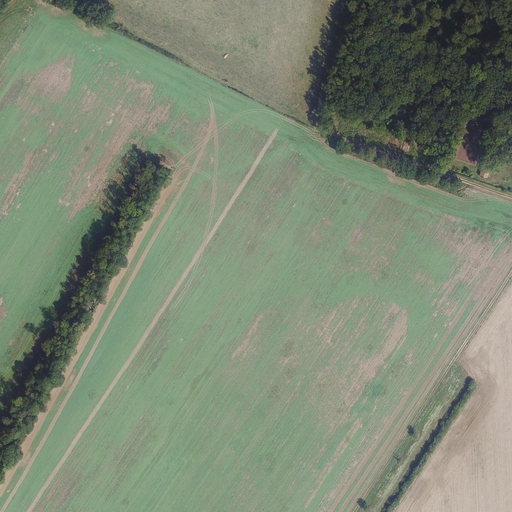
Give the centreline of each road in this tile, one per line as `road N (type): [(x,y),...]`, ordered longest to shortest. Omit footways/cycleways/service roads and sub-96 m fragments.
road 1 (track): [(354,511),(511,272)]
road 2 (track): [(317,121),(511,197)]
